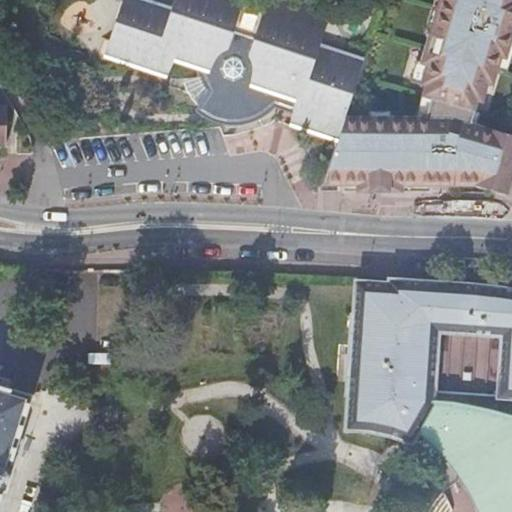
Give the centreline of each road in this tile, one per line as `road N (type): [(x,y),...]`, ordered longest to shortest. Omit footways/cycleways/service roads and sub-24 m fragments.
road 1 (secondary): [(374,235),(290,217),(178,209),(0,209)]
road 2 (secondary): [(0,238),(86,243),(180,234),(314,243),(374,235)]
road 3 (secondary): [(374,235),(511,242)]
